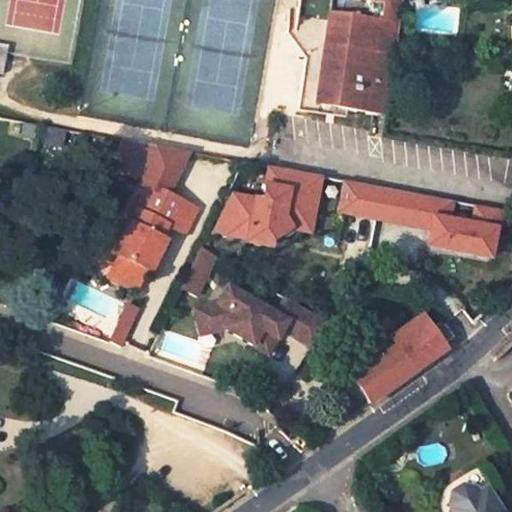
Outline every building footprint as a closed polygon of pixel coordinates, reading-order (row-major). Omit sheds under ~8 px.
[(304,102),(374,112),(384,114),(400,1),(400,0),(292,0),(288,35),(301,36),(299,48),(304,49),(303,55),(309,65),(304,102)] [(452,30),(454,12),(419,8),(417,26),(452,30)] [(0,52),(0,77),(6,79),(10,55),(0,52)] [(158,190),(168,195),(189,153),(125,142),(114,162),(144,177),(140,184),(157,192),(158,190)] [(231,197),(213,234),(245,240),(244,243),(266,248),(267,243),(288,229),(308,233),(319,177),(268,168),(261,203),(231,197)] [(363,186),(343,182),(337,214),(357,218),(363,186)] [(150,271),(164,241),(159,237),(166,225),(171,228),(183,203),(168,195),(158,190),(157,192),(140,184),(128,209),(135,213),(115,254),(118,255),(114,263),(116,277),(130,284),(141,277),(145,269),(150,271)] [(374,221),(380,189),(363,186),(357,218),(374,221)] [(394,192),(380,189),(374,221),(388,223),(394,192)] [(453,203),(394,192),(388,223),(417,229),(419,219),(434,222),(432,232),(429,249),(491,260),(496,233),(500,234),(504,212),(478,207),(475,227),(450,222),(453,203)] [(184,234),(197,209),(183,203),(171,228),(184,234)] [(115,254),(135,213),(128,209),(109,250),(115,254)] [(419,219),(417,229),(432,232),(434,222),(419,219)] [(196,296),(215,258),(199,249),(179,288),(196,296)] [(141,277),(130,284),(116,277),(114,263),(108,277),(141,292),(150,271),(145,269),(141,277)] [(226,328),(269,353),(278,336),(273,334),(277,327),(312,347),(326,323),(284,299),(275,315),(226,286),(216,304),(194,311),(202,336),(226,328)] [(120,306),(108,343),(121,347),(133,310),(120,306)] [(420,338),(431,331),(422,319),(412,327),(420,338)] [(380,325),(355,342),(358,346),(353,349),(366,367),(350,379),(369,404),(415,374),(444,350),(431,331),(420,338),(412,327),(397,338),(387,325),(382,328),(380,325)] [(450,511),(496,511),(484,492),(475,497),(473,494),(466,490),(462,490),(455,493),(451,498),(450,500),(450,506),(452,511),(450,511)]
